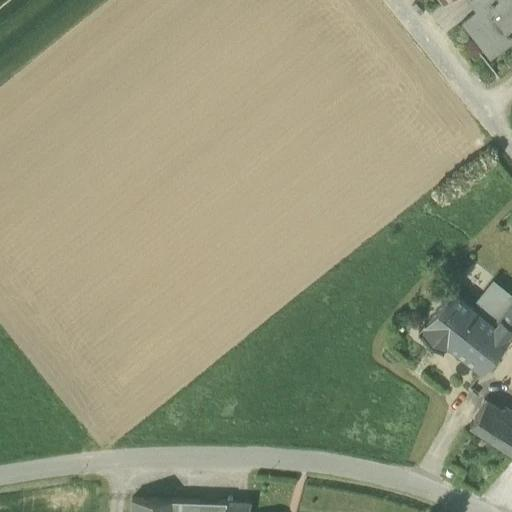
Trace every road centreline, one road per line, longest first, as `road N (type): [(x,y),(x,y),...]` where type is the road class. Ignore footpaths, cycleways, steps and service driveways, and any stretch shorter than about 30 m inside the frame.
road 1 (residential): [(469,511),(387,469),(176,452),(0,478)]
road 2 (residential): [(395,0),(511,147)]
